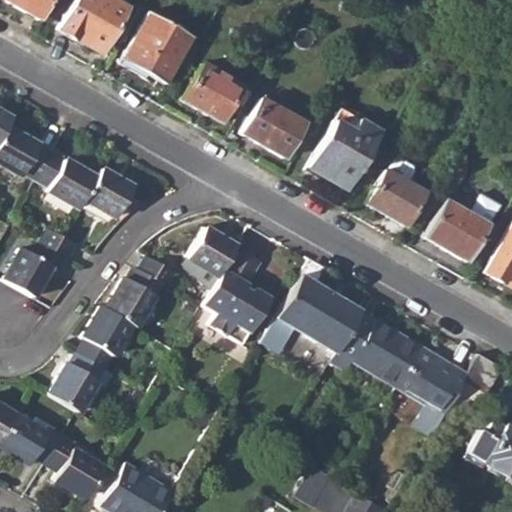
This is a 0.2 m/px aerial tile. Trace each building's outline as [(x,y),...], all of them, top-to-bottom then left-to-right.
[(3,0),(36,17),(45,0),(3,0)] [(74,33),(98,47),(123,5),(113,0),(68,0),(52,27),(70,38),(74,33)] [(117,57),(161,82),(184,40),(141,15),(117,57)] [(217,121),(228,102),(232,95),(237,85),(198,63),(178,99),(217,121)] [(242,101),(232,95),(228,102),(238,107),(242,101)] [(235,131),(280,157),(299,123),(255,98),(235,131)] [(0,143),(6,132),(11,123),(0,116),(0,143)] [(301,169),(341,191),(373,133),(351,121),(343,134),(326,124),(301,169)] [(50,157),(6,132),(0,143),(0,168),(22,181),(25,175),(36,182),(50,157)] [(47,195),(79,213),(84,204),(96,182),(50,157),(36,182),(49,189),(47,195)] [(360,202),(400,226),(419,192),(379,169),(360,202)] [(96,182),(84,204),(116,221),(133,192),(101,174),(96,182)] [(420,236),(462,261),(484,223),(441,198),(420,236)] [(480,271),(511,289),(511,218),(511,217),(480,271)] [(187,259),(190,261),(217,277),(234,248),(204,231),(187,259)] [(42,246),(67,260),(74,248),(48,233),(42,246)] [(3,282),(34,300),(52,270),(60,274),(67,260),(42,246),(34,260),(19,252),(3,282)] [(270,300),(254,291),(251,296),(244,291),(247,287),(260,264),(234,248),(217,277),(211,288),(199,307),(215,316),(208,328),(241,348),(270,300)] [(163,285),(167,287),(175,273),(150,259),(142,272),(163,285)] [(188,276),(211,288),(217,277),(190,261),(187,267),(188,276)] [(131,325),(136,328),(163,285),(142,272),(137,269),(129,281),(126,279),(107,310),(131,325)] [(273,318),(333,353),(358,311),(298,276),(273,318)] [(254,291),(247,287),(244,291),(251,296),(254,291)] [(80,353),(106,368),(131,325),(107,310),(102,307),(85,336),(88,339),(80,353)] [(347,359),(392,386),(416,346),(358,311),(333,353),(327,362),(341,370),(347,359)] [(416,415),(434,425),(459,380),(463,374),(416,346),(392,386),(422,403),(416,415)] [(79,412),(97,383),(106,388),(115,374),(106,368),(80,353),(73,365),(69,363),(50,394),(79,412)] [(463,374),(459,380),(480,391),(494,366),(473,355),(463,374)] [(0,441),(16,415),(0,405),(0,441)] [(0,441),(0,447),(28,464),(33,456),(46,463),(62,436),(49,429),(47,433),(16,415),(0,441)] [(480,461),(511,477),(511,430),(490,419),(482,433),(474,429),(460,457),(478,466),(480,461)] [(53,480),(85,500),(104,468),(73,448),(75,444),(62,436),(46,463),(58,471),(53,480)] [(96,506),(105,511),(155,511),(175,479),(153,466),(147,477),(121,463),(96,506)] [(383,511),(354,495),(343,511),(383,511)]
